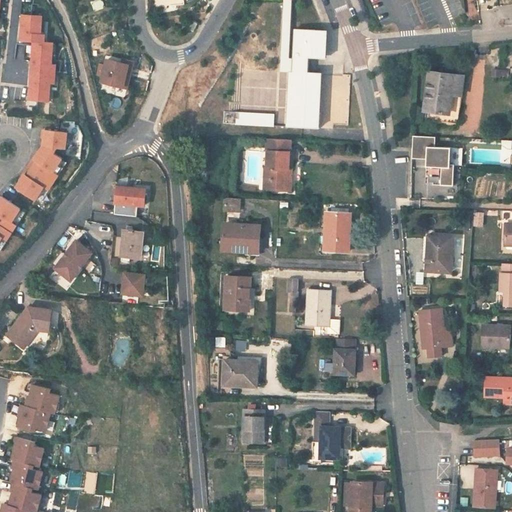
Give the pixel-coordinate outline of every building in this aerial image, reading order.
[(290,4),(284,4),(281,72),(289,73),(292,73),(293,59),(288,59),(290,4)] [(32,43),(28,101),(48,102),(48,101),(49,91),(49,84),(53,84),(54,65),(50,65),(51,55),(52,43),(43,43),(44,36),(40,36),(41,22),(41,17),(21,16),(19,42),(32,43)] [(193,21),(188,30),(193,32),(198,24),(193,21)] [(286,127),(319,128),(322,74),(308,73),(308,58),(326,59),(327,32),(294,30),(293,59),(292,73),(289,73),(286,127)] [(119,62),(111,60),(107,60),(102,81),(111,84),(119,86),(127,88),(134,61),(124,59),(123,63),(119,62)] [(429,74),(424,122),(459,127),(465,79),(447,77),(447,73),(431,71),(431,75),(429,74)] [(224,125),(235,125),(235,120),(239,120),(239,115),(239,113),(224,113),(224,125)] [(273,116),(239,115),(239,120),(235,120),(235,125),(272,127),(273,116)] [(44,129),(43,145),(54,153),(57,147),(65,148),(67,132),(44,129)] [(411,136),(411,159),(425,159),(425,167),(440,168),(440,185),(452,186),(453,165),(458,165),(459,148),(433,147),(434,137),(411,136)] [(269,140),(267,179),(272,179),(271,191),(290,191),(291,166),(288,166),(289,141),(269,140)] [(36,161),(31,168),(53,182),(58,174),(53,171),(62,159),(62,158),(54,153),(43,145),(38,153),(34,159),(36,161)] [(37,152),(28,166),(31,168),(36,161),(34,159),(38,153),(37,152)] [(53,171),(58,174),(66,162),(62,159),(53,171)] [(28,166),(19,180),(20,181),(24,174),(27,175),(31,168),(28,166)] [(20,181),(16,188),(35,200),(43,187),(48,190),(53,182),(31,168),(27,175),(24,174),(20,181)] [(40,203),(48,190),(43,187),(35,200),(40,203)] [(116,187),(114,215),(119,215),(136,217),(137,206),(143,206),(145,190),(119,188),(116,187)] [(240,187),(239,195),(254,196),(255,188),(240,187)] [(0,225),(11,233),(16,225),(11,222),(20,209),(20,208),(1,196),(0,197),(0,225)] [(240,199),(225,198),(224,211),(239,211),(240,199)] [(11,222),(16,225),(24,212),(20,209),(11,222)] [(349,215),(326,214),(324,251),(347,252),(349,215)] [(0,239),(1,237),(6,240),(11,233),(0,225),(0,239)] [(254,237),(257,237),(258,226),(240,225),(239,227),(223,227),(221,249),(244,250),(244,253),(253,253),(254,237)] [(128,233),(123,232),(120,262),(129,263),(129,258),(139,258),(141,234),(132,233),(133,232),(128,231),(128,233)] [(451,238),(428,237),(426,271),(449,272),(451,238)] [(92,253),(76,241),(54,269),(70,281),(92,253)] [(504,307),(511,307),(511,265),(502,265),(502,275),(500,275),(499,293),(504,293),(504,307)] [(125,274),(122,294),(143,296),(145,276),(125,274)] [(250,278),(225,277),(224,310),(249,311),(250,278)] [(297,280),(288,279),(287,293),(297,293),(297,280)] [(307,290),(305,326),(327,327),(327,334),(328,334),(327,335),(334,336),(334,337),(337,337),(337,334),(338,334),(339,320),(329,319),(330,291),(307,290)] [(28,308),(12,329),(18,334),(13,340),(24,348),(38,330),(49,331),(51,311),(28,308)] [(428,347),(429,356),(442,355),(442,346),(452,345),(451,330),(444,330),(442,309),(421,311),(424,347),(428,347)] [(510,328),(481,327),(480,349),(493,349),(494,346),(509,346),(510,328)] [(18,334),(12,329),(7,335),(13,340),(18,334)] [(355,341),(335,340),(333,375),(352,375),(352,362),(354,362),(355,341)] [(258,362),(224,361),(224,383),(223,385),(257,387),(257,383),(258,362)] [(511,380),(484,379),(484,383),(483,391),(483,398),(503,399),(506,399),(505,404),(508,404),(508,402),(511,401),(511,380)] [(26,397),(24,405),(50,412),(54,413),(58,395),(48,393),(49,391),(49,389),(32,384),(30,391),(29,393),(32,394),(31,398),(28,397),(27,397),(26,397)] [(18,418),(16,427),(34,431),(35,427),(45,430),(50,412),(24,405),(20,404),(18,413),(19,414),(22,415),(21,419),(18,418)] [(264,410),(244,409),(242,443),(263,444),(264,410)] [(329,413),(314,413),(312,464),(320,464),(320,460),(338,460),(338,450),(349,450),(350,429),(328,429),(329,413)] [(11,459),(13,460),(34,465),(39,467),(44,449),(34,446),(35,442),(14,437),(12,445),(14,446),(17,447),(16,451),(13,450),(11,459)] [(473,441),(474,457),(499,456),(498,440),(473,441)] [(285,456),(276,456),(276,464),(285,464),(285,456)] [(34,465),(13,460),(11,468),(13,469),(12,469),(13,469),(16,470),(15,474),(12,473),(10,482),(12,483),(33,488),(38,490),(43,472),(33,469),(34,465)] [(475,469),(473,508),(494,509),(496,470),(475,469)] [(33,488),(12,483),(10,491),(12,492),(15,493),(14,497),(11,496),(9,505),(31,511),(34,511),(37,511),(42,495),(32,492),(33,488)] [(351,505),(350,511),(370,511),(371,506),(382,507),(383,484),(352,483),(352,484),(351,505)]
